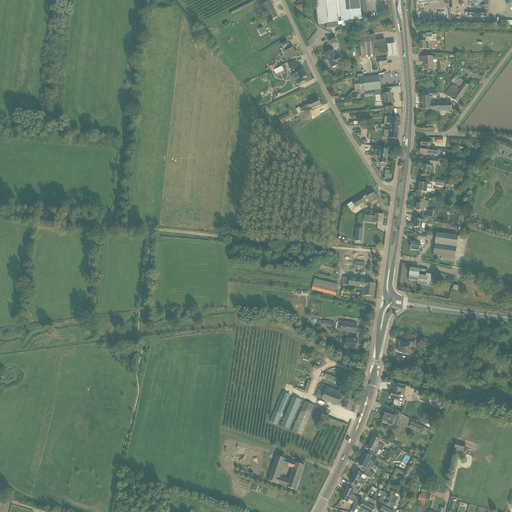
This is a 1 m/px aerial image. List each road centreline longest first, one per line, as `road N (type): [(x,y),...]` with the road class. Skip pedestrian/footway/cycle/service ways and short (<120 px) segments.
road 1 (track): [(386,253),(102,224)]
road 2 (unclassified): [(400,190),(381,186),(351,139),(282,0)]
road 3 (tertiary): [(318,509),(367,400),(392,299)]
road 4 (secondary): [(407,132),(400,0)]
road 5 (unclassified): [(511,288),(391,255)]
road 6 (secondary): [(511,316),(392,299)]
